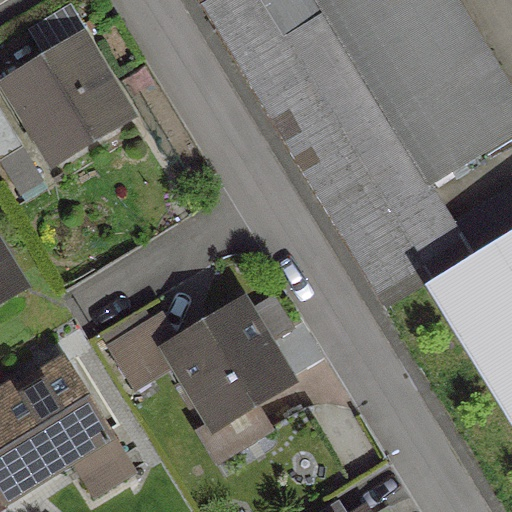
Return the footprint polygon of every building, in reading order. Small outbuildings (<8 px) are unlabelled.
[(191,0),(193,5),(378,310),(419,285),(468,255),(424,184),(319,10),(280,34),(258,0),(191,0)] [(312,0),(258,0),(280,34),(319,10),(312,0)] [(511,109),(445,0),(312,0),(319,10),(424,184),(511,128),(511,109)] [(33,139),(47,161),(120,117),(82,54),(58,68),(52,57),(2,88),(33,139)] [(0,120),(0,158),(17,148),(0,120)] [(511,228),(468,255),(419,285),(511,438),(511,228)] [(0,267),(0,298),(14,290),(0,267)] [(245,404),(282,382),(236,307),(164,351),(209,426),(194,435),(210,461),(261,429),(245,404)] [(0,390),(0,507),(1,507),(0,506),(0,495),(65,457),(89,496),(127,473),(60,365),(15,393),(10,384),(0,390)]
